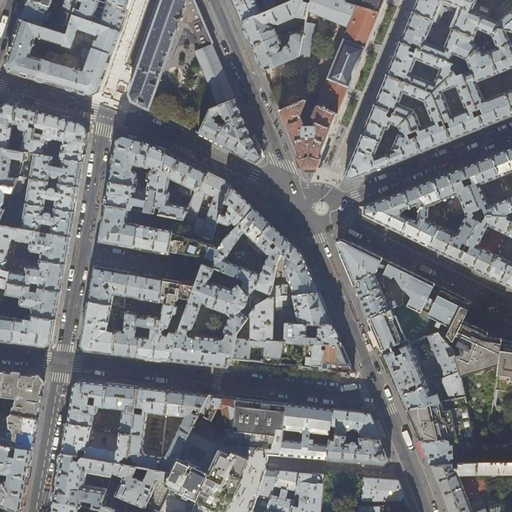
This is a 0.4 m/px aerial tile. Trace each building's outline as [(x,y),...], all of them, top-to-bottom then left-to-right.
[(56,29),(67,33),(73,13),(62,9),(57,8),(55,12),(61,14),(57,27),(48,24),(46,25),(44,24),(45,20),(48,21),(50,13),(48,12),(50,6),(30,0),(28,0),(24,11),(22,19),(55,30),(56,29)] [(65,0),(62,9),(73,13),(78,0),(30,0),(50,6),(51,6),(53,0),(65,0)] [(78,0),(73,13),(120,30),(124,22),(128,10),(107,3),(102,17),(93,18),(100,1),(98,0),(78,0)] [(98,0),(100,1),(107,3),(128,10),(131,0),(98,0)] [(133,101),(149,109),(186,6),(204,49),(214,45),(194,0),(163,0),(144,53),(130,94),(133,101)] [(262,14),(255,0),(232,0),(234,3),(242,22),(262,14)] [(304,2),(303,0),(293,0),(277,7),(268,11),(262,14),(242,22),(247,35),(252,47),(281,35),(280,32),(277,33),(275,28),(273,29),(272,26),(267,24),(270,22),(275,25),(278,23),(279,25),(296,17),(306,19),(308,10),(309,3),(304,2)] [(273,0),(263,0),(268,11),(277,7),(273,0)] [(347,0),(347,2),(338,0),(273,0),(277,7),(293,0),(309,0),(309,3),(308,10),(349,27),(320,100),(311,96),(303,100),(304,100),(338,114),(356,69),(384,0),(347,0)] [(476,3),(469,0),(416,0),(412,12),(434,21),(442,0),(444,0),(461,7),(452,28),(476,38),(479,30),(492,36),(499,29),(498,21),(472,11),(476,3)] [(511,8),(498,21),(499,29),(505,30),(511,31),(511,8)] [(434,21),(412,12),(406,27),(400,42),(452,63),(455,55),(468,60),(480,48),(474,42),(476,38),(452,28),(444,49),(426,41),(434,21)] [(105,73),(116,43),(120,30),(73,13),(67,33),(56,29),(55,30),(22,19),(6,64),(10,71),(20,74),(51,83),(84,92),(92,94),(99,91),(105,73)] [(299,56),(308,58),(315,24),(306,23),(303,35),(299,56)] [(511,46),(505,30),(499,29),(492,36),(497,48),(489,51),(498,74),(511,68),(511,90),(505,93),(511,109),(511,46)] [(282,36),(281,35),(252,47),(257,58),(263,72),(299,56),(303,35),(296,33),(291,35),(290,39),(288,45),(284,46),(282,51),(279,52),(278,51),(281,47),(280,44),(282,43),(279,38),(282,36)] [(400,42),(392,59),(386,75),(402,81),(407,83),(434,93),(455,73),(451,69),(453,64),(452,63),(400,42)] [(194,53),(217,106),(236,98),(214,45),(204,49),(194,53)] [(484,53),(480,48),(468,60),(467,60),(472,71),(463,75),(484,127),(500,120),(511,115),(511,109),(505,93),(484,101),(477,82),(498,74),(489,51),(484,53)] [(449,122),(452,127),(447,129),(451,140),(468,133),(484,127),(463,75),(463,74),(458,76),(455,73),(434,93),(433,94),(443,120),(445,124),(449,122)] [(402,81),(386,75),(380,89),(374,105),(389,111),(394,112),(408,118),(415,111),(413,109),(400,104),(404,92),(425,101),(433,94),(434,93),(407,83),(405,87),(400,85),(402,81)] [(443,120),(433,94),(425,101),(434,123),(422,127),(417,113),(415,111),(408,118),(421,152),(437,146),(451,140),(447,129),(445,125),(441,127),(439,122),(443,120)] [(251,132),(236,98),(217,106),(212,109),(199,134),(225,146),(256,162),(261,157),(251,132)] [(316,167),(328,138),(338,114),(304,100),(279,110),(291,138),(303,167),(316,167)] [(15,115),(17,104),(7,102),(0,106),(0,148),(9,150),(10,140),(11,140),(13,128),(12,128),(12,125),(15,125),(16,116),(15,115)] [(28,107),(17,104),(15,115),(16,116),(15,125),(16,125),(14,140),(23,141),(21,152),(24,152),(31,153),(39,111),(28,107)] [(389,111),(374,105),(368,119),(362,135),(380,142),(385,129),(386,129),(387,129),(389,128),(391,123),(399,127),(408,118),(394,112),(392,118),(387,116),(389,111)] [(54,115),(39,111),(31,153),(34,154),(43,155),(46,140),(50,141),(51,141),(52,140),(53,139),(59,140),(61,131),(66,132),(70,120),(54,115)] [(408,118),(399,127),(402,133),(398,134),(395,141),(388,138),(383,143),(387,153),(391,164),(406,158),(421,152),(408,118)] [(84,124),(70,120),(66,132),(61,131),(59,140),(64,141),(64,142),(65,143),(65,144),(63,145),(60,158),(83,162),(85,147),(88,130),(84,124)] [(141,154),(144,141),(130,137),(123,135),(117,139),(111,171),(109,182),(135,186),(137,174),(135,171),(132,170),(133,165),(145,167),(147,155),(141,154)] [(380,142),(362,135),(357,146),(345,175),(350,180),(375,170),(391,164),(387,153),(377,157),(375,154),(377,150),(379,151),(380,147),(378,146),(380,142)] [(149,143),(144,141),(141,154),(147,155),(145,167),(149,168),(153,166),(153,167),(153,168),(153,169),(151,171),(148,188),(159,190),(166,151),(154,145),(149,143)] [(511,147),(506,150),(491,156),(500,178),(511,172),(511,196),(508,198),(511,207),(511,147)] [(9,150),(0,148),(0,183),(15,186),(18,178),(9,177),(11,158),(20,159),(20,162),(23,162),(23,160),(24,152),(21,152),(9,150)] [(189,162),(166,151),(159,190),(156,208),(160,208),(159,214),(167,216),(174,217),(184,219),(189,207),(169,203),(171,193),(168,192),(170,178),(179,183),(176,188),(176,191),(192,198),(197,186),(201,188),(209,172),(189,162)] [(54,157),(43,155),(34,154),(30,179),(78,187),(80,175),(83,162),(60,158),(57,158),(56,164),(59,165),(58,167),(52,166),(54,157)] [(481,185),(500,178),(491,156),(474,163),(447,174),(432,179),(441,201),(456,195),(459,197),(466,215),(474,215),(472,212),(483,208),(486,215),(507,216),(506,214),(511,211),(511,207),(508,198),(489,206),(481,185)] [(201,188),(197,186),(192,198),(189,207),(184,219),(180,228),(211,239),(212,237),(215,230),(215,229),(215,228),(217,222),(231,185),(230,183),(226,180),(218,177),(209,172),(201,188)] [(19,177),(18,178),(15,186),(12,193),(21,197),(22,194),(27,194),(25,203),(44,207),(46,198),(52,199),(52,202),(55,203),(54,208),(74,212),(76,200),(78,187),(30,179),(19,177)] [(432,179),(419,185),(388,197),(364,207),(363,215),(382,224),(412,239),(430,248),(441,226),(428,220),(429,206),(441,201),(432,179)] [(133,198),(135,186),(109,182),(107,193),(105,205),(129,209),(134,210),(140,211),(148,212),(155,214),(156,208),(159,190),(148,188),(146,200),(133,198)] [(15,186),(0,183),(0,222),(5,210),(2,208),(2,204),(3,203),(4,197),(6,197),(7,194),(5,194),(5,191),(12,193),(15,186)] [(245,198),(231,185),(217,222),(227,226),(225,230),(229,234),(236,228),(255,208),(245,198)] [(21,197),(12,193),(5,210),(0,222),(0,223),(3,224),(18,228),(40,231),(41,223),(48,224),(47,227),(51,227),(50,233),(70,236),(72,224),(74,212),(54,208),(44,207),(25,203),(20,202),(21,197)] [(127,221),(129,209),(105,205),(102,225),(99,242),(134,248),(138,225),(129,223),(127,221)] [(264,216),(255,208),(236,228),(229,234),(226,236),(223,240),(216,238),(212,237),(211,239),(210,245),(205,257),(203,264),(215,269),(237,277),(242,267),(225,260),(243,232),(245,234),(249,237),(247,239),(247,243),(251,247),(254,242),(255,243),(272,224),(264,216)] [(146,222),(148,212),(140,211),(139,221),(146,222)] [(472,218),(474,215),(466,215),(458,232),(455,233),(441,226),(430,248),(443,254),(471,268),(486,275),(497,255),(478,246),(488,226),(506,234),(511,223),(511,222),(506,219),(507,216),(486,215),(482,223),(472,218)] [(172,232),(174,217),(167,216),(165,226),(170,226),(169,230),(138,225),(134,248),(169,254),(169,251),(172,232)] [(511,223),(506,234),(511,237),(511,262),(497,255),(486,275),(501,282),(511,287),(511,223)] [(0,267),(4,269),(6,260),(5,260),(10,245),(9,245),(12,238),(16,238),(18,228),(3,224),(0,233),(0,267)] [(283,234),(272,224),(255,243),(254,242),(251,247),(259,255),(262,254),(265,252),(268,255),(260,274),(242,267),(237,277),(236,280),(238,283),(249,296),(257,305),(268,298),(272,290),(273,285),(274,280),(277,263),(287,238),(283,234)] [(40,231),(18,228),(16,238),(16,240),(30,242),(28,248),(31,251),(41,253),(40,260),(65,264),(67,251),(70,236),(50,233),(48,233),(48,238),(39,237),(40,231)] [(205,257),(210,245),(172,232),(169,251),(205,257)] [(381,271),(385,259),(375,254),(342,238),(341,237),(339,238),(338,238),(337,240),(336,240),(336,241),(335,243),(341,256),(349,274),(354,286),(358,284),(358,280),(364,278),(369,274),(381,271)] [(308,266),(304,257),(300,251),(287,238),(277,263),(274,280),(278,281),(280,273),(279,273),(279,270),(283,273),(285,273),(289,283),(287,284),(287,285),(273,285),(272,290),(268,298),(319,292),(308,266)] [(196,283),(203,264),(205,257),(169,251),(169,254),(179,255),(178,258),(177,259),(177,260),(176,261),(175,261),(172,280),(196,283)] [(65,264),(40,260),(39,266),(29,265),(25,267),(24,272),(11,270),(11,271),(8,283),(30,286),(31,280),(40,282),(38,288),(60,291),(62,279),(65,264)] [(453,342),(464,320),(473,302),(466,298),(451,291),(433,282),(390,261),(385,272),(395,276),(399,282),(405,288),(402,294),(401,298),(449,325),(445,333),(449,337),(453,342)] [(212,277),(215,269),(203,264),(196,283),(190,299),(178,333),(173,346),(171,360),(186,362),(203,364),(205,351),(203,351),(204,346),(201,346),(202,336),(205,336),(194,335),(193,336),(192,336),(189,336),(188,335),(188,334),(189,331),(189,330),(190,329),(193,327),(200,309),(200,308),(200,307),(200,306),(199,306),(200,304),(200,303),(201,303),(201,302),(202,302),(206,304),(207,305),(215,308),(219,297),(217,296),(220,285),(214,283),(213,283),(212,283),(211,284),(208,282),(210,277),(212,277)] [(116,294),(126,296),(130,272),(95,266),(91,287),(89,301),(112,305),(113,296),(116,294)] [(0,287),(7,289),(8,283),(11,271),(4,269),(0,267),(0,287)] [(395,306),(381,271),(369,274),(364,278),(358,280),(358,284),(354,286),(359,299),(365,313),(368,318),(394,306),(395,306)] [(164,279),(130,272),(126,296),(160,302),(164,279)] [(190,299),(196,283),(172,280),(164,279),(160,302),(163,303),(175,305),(176,297),(190,299)] [(30,286),(8,283),(7,289),(6,294),(20,297),(19,301),(17,301),(15,309),(27,311),(28,307),(32,307),(30,315),(55,319),(57,307),(60,291),(38,288),(38,292),(29,291),(30,286)] [(231,289),(220,285),(217,296),(219,297),(215,308),(227,312),(229,315),(224,329),(223,329),(223,330),(224,330),(224,331),(224,332),(224,338),(224,339),(223,339),(222,339),(220,339),(219,339),(218,339),(218,338),(218,337),(217,337),(216,337),(205,336),(202,336),(201,346),(204,346),(203,351),(205,351),(203,364),(216,365),(228,367),(229,358),(233,358),(236,339),(237,334),(240,329),(248,317),(241,312),(242,308),(243,308),(244,308),(245,308),(246,308),(246,307),(247,303),(247,302),(249,296),(238,283),(231,289)] [(253,322),(251,322),(251,330),(240,329),(237,334),(236,339),(289,342),(307,343),(342,345),(335,330),(326,307),(319,292),(268,298),(257,305),(251,313),(253,315),(253,322)] [(112,305),(89,301),(84,326),(81,344),(85,350),(113,354),(116,329),(108,329),(109,324),(112,324),(113,320),(110,319),(112,305)] [(175,306),(175,305),(163,303),(161,317),(149,315),(148,317),(147,326),(147,327),(151,327),(149,337),(140,336),(138,356),(155,358),(171,360),(173,346),(178,333),(171,331),(171,330),(170,329),(169,329),(169,330),(168,330),(168,331),(169,331),(169,332),(168,335),(163,333),(162,330),(163,330),(164,329),(165,328),(166,327),(166,326),(169,327),(174,313),(175,313),(176,313),(176,312),(177,308),(177,307),(177,306),(176,306),(175,306)] [(394,306),(368,318),(371,325),(378,343),(383,355),(411,344),(394,306)] [(147,326),(148,317),(138,315),(138,313),(121,310),(120,318),(126,319),(125,332),(123,330),(116,329),(113,354),(123,355),(138,356),(140,336),(135,335),(136,330),(138,331),(139,328),(136,327),(137,325),(142,326),(142,325),(147,326)] [(0,315),(0,340),(13,342),(16,318),(0,315)] [(53,331),(55,319),(30,315),(29,319),(16,318),(13,342),(29,344),(45,346),(51,342),(53,331)] [(461,376),(498,365),(502,338),(483,329),(464,320),(453,342),(449,337),(445,341),(450,346),(454,350),(455,355),(461,376)] [(445,341),(438,333),(429,337),(446,377),(442,378),(452,400),(466,397),(461,376),(455,355),(450,357),(446,348),(450,346),(445,341)] [(504,339),(502,338),(498,365),(497,374),(510,376),(510,380),(511,379),(511,343),(503,343),(504,339)] [(288,349),(289,342),(236,339),(233,358),(249,360),(251,344),(263,346),(261,362),(280,364),(281,359),(282,349),(288,349)] [(342,345),(307,343),(307,346),(305,367),(353,372),(350,365),(347,356),(342,345)] [(345,344),(342,345),(347,356),(350,365),(353,364),(345,344)] [(433,396),(411,344),(383,355),(394,380),(407,410),(448,401),(446,396),(440,399),(438,395),(439,395),(438,394),(433,396)] [(305,367),(307,346),(304,346),(303,353),(301,353),(300,361),(281,359),(280,364),(305,367)] [(498,365),(461,376),(466,397),(470,418),(491,421),(497,374),(498,365)] [(24,373),(5,371),(2,397),(15,399),(17,401),(15,402),(14,407),(13,407),(12,414),(11,414),(38,418),(41,401),(44,381),(40,375),(24,373)] [(98,406),(104,407),(107,383),(80,380),(74,384),(71,400),(67,422),(92,426),(94,414),(97,412),(98,406)] [(122,384),(107,383),(104,407),(123,409),(121,430),(132,432),(135,406),(126,405),(127,398),(136,399),(138,386),(122,384)] [(151,388),(138,386),(136,399),(145,400),(144,407),(135,406),(132,432),(129,456),(134,457),(133,457),(134,458),(134,459),(135,460),(136,461),(137,461),(136,465),(138,465),(149,467),(159,469),(161,457),(145,455),(142,451),(147,412),(166,414),(169,390),(151,388)] [(187,392),(169,390),(166,414),(184,416),(163,458),(161,457),(159,469),(171,471),(192,428),(199,414),(193,411),(194,408),(201,411),(209,394),(187,392)] [(223,396),(209,394),(201,411),(199,414),(212,421),(218,407),(223,408),(226,430),(227,430),(228,431),(222,443),(192,428),(171,471),(165,483),(165,484),(171,487),(159,511),(153,509),(152,510),(151,511),(253,511),(254,508),(267,471),(266,471),(268,456),(281,457),(283,439),(284,429),(286,403),(262,400),(223,396)] [(448,401),(407,410),(413,425),(420,442),(445,441),(451,443),(457,444),(464,445),(476,445),(470,418),(466,397),(448,401)] [(310,406),(286,403),(284,429),(301,431),(301,434),(304,434),(303,442),(283,439),(281,457),(304,458),(327,460),(329,445),(309,442),(310,435),(313,435),(313,432),(330,434),(333,409),(310,406)] [(371,413),(349,410),(333,409),(330,434),(346,435),(360,437),(382,439),(374,421),(371,413)] [(35,434),(38,418),(11,414),(8,417),(9,428),(12,430),(12,432),(8,432),(7,437),(4,438),(4,436),(0,435),(0,444),(32,450),(35,434)] [(88,444),(92,426),(67,422),(65,439),(62,453),(115,461),(121,462),(121,458),(122,458),(123,458),(124,457),(125,456),(125,455),(129,456),(132,432),(121,430),(119,446),(115,449),(88,444)] [(330,434),(329,445),(327,460),(384,464),(390,459),(386,450),(382,439),(360,437),(359,443),(356,443),(356,442),(356,441),(355,441),(354,441),(353,441),(352,441),(351,442),(345,442),(346,435),(330,434)] [(456,452),(456,447),(464,448),(464,445),(457,444),(451,443),(445,441),(420,442),(427,457),(453,457),(453,452),(456,452)] [(32,450),(0,444),(0,504),(15,511),(22,508),(27,482),(32,450)] [(511,444),(491,446),(492,456),(511,455),(511,444)] [(112,472),(115,461),(62,453),(58,477),(54,500),(81,505),(82,500),(87,500),(86,506),(101,508),(102,502),(107,488),(84,484),(87,471),(111,476),(112,472)] [(450,460),(450,459),(453,459),(453,457),(427,457),(428,460),(430,466),(450,465),(450,460)] [(136,465),(121,462),(115,461),(112,472),(124,476),(116,494),(152,510),(153,509),(146,507),(157,480),(165,483),(171,471),(159,469),(149,467),(143,480),(133,475),(138,465),(136,465)] [(447,511),(486,511),(483,501),(470,505),(461,482),(459,477),(462,476),(475,476),(482,476),(511,475),(511,463),(505,464),(505,463),(503,463),(503,464),(466,465),(459,465),(459,466),(459,470),(453,471),(453,465),(450,465),(430,466),(440,491),(447,511)] [(271,471),(267,471),(254,508),(263,511),(266,511),(272,495),(275,486),(280,472),(271,471)] [(300,473),(280,472),(275,486),(282,487),(280,497),(272,495),(266,511),(291,511),(295,500),(286,498),(288,488),(291,489),(289,496),(295,497),(300,473)] [(321,511),(324,475),(300,473),(295,497),(295,500),(291,511),(321,511)] [(361,500),(402,501),(406,499),(400,485),(398,480),(363,477),(361,500)] [(86,506),(81,505),(54,500),(51,511),(78,511),(77,511),(78,509),(94,511),(100,511),(101,508),(86,506)] [(116,511),(118,510),(102,502),(101,508),(100,511),(116,511)]
